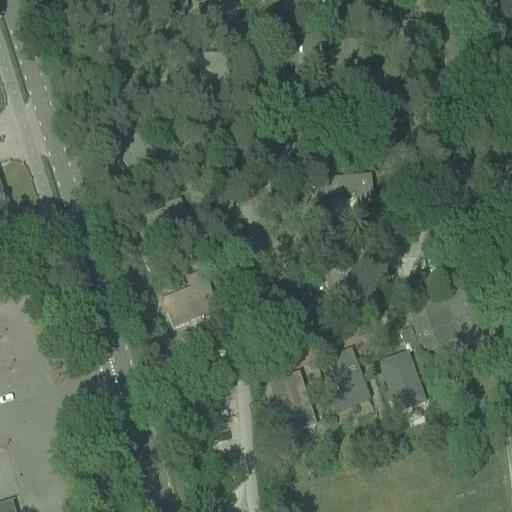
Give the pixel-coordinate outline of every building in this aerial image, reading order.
[(0,237),(14,234),(13,230),(16,229),(11,212),(7,213),(6,208),(3,209),(0,198),(0,237)] [(337,282),(285,300),(298,337),(350,319),(337,282)] [(464,294),(404,317),(423,369),(484,346),(464,294)] [(59,341),(45,345),(51,365),(65,361),(59,341)] [(363,354),(321,369),(335,406),(376,391),(363,354)] [(408,365),(384,373),(402,428),(453,410),(446,389),(419,398),(408,365)] [(271,392),(282,435),(316,427),(305,384),(271,392)]
